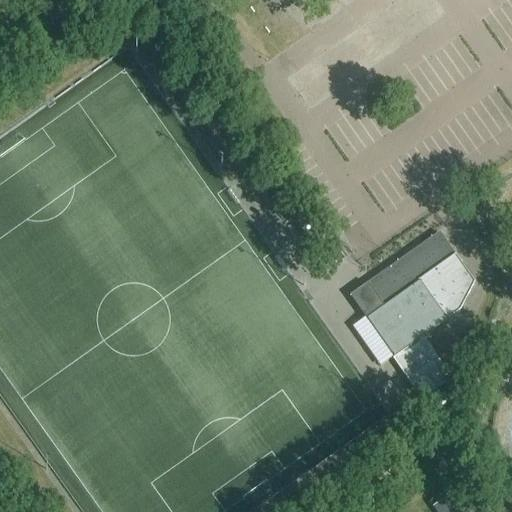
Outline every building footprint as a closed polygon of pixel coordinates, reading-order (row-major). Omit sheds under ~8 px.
[(394,359),(423,338),(460,311),(474,283),(439,234),(350,296),(394,359)] [(335,265),(343,260),(338,253),(330,258),(335,265)] [(457,336),(433,353),(438,360),(453,381),(476,364),(457,336)] [(409,380),(438,360),(433,353),(423,338),(394,359),(409,380)] [(438,360),(409,380),(423,401),(453,381),(438,360)]
